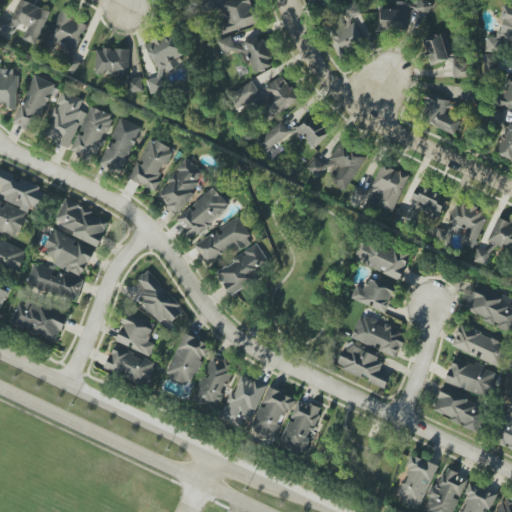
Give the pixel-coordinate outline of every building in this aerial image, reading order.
[(50,11),(20,0),(19,0),(11,22),(3,19),(0,26),(0,37),(10,42),(18,23),(28,27),(23,40),(36,45),(50,11)] [(224,34),(257,22),(249,0),(233,0),(214,7),(224,34)] [(361,14),(355,0),(322,15),(340,56),(364,46),(352,18),(361,14)] [(405,31),(406,11),(431,11),(431,1),(418,0),(418,2),(396,2),(396,9),(379,9),(378,31),(405,31)] [(511,41),(511,8),(502,6),(499,20),(501,20),(497,39),(487,37),(484,50),(500,54),(503,40),(511,41)] [(75,57),(86,21),(57,12),(46,48),(75,57)] [(147,80),(151,94),(167,89),(163,75),(180,70),(176,57),(179,56),(174,35),(148,42),(158,77),(147,80)] [(217,41),(222,56),(244,48),(253,73),(272,66),(269,59),(270,59),(262,35),(234,46),(231,36),(217,41)] [(429,65),(448,61),(443,35),(424,39),(429,65)] [(130,49),(96,48),(95,73),(119,74),(118,86),(128,87),(130,49)] [(484,72),(503,73),(504,56),(485,55),(484,72)] [(454,77),(468,77),(467,62),(453,62),(454,77)] [(17,68),(0,67),(0,104),(4,105),(4,109),(16,109),(17,68)] [(55,84),(33,75),(13,124),(34,133),(55,84)] [(251,81),(228,96),(239,113),(256,102),(268,120),(299,100),(283,75),(258,91),(251,81)] [(511,77),(507,76),(503,94),(501,93),(498,106),(511,108),(511,77)] [(129,92),(142,91),(141,77),(128,79),(129,92)] [(83,100),(62,91),(43,137),(70,148),(85,112),(79,110),(83,100)] [(421,120),(455,135),(461,121),(446,114),(452,101),(432,93),(421,120)] [(114,116),(91,106),(70,152),(94,163),(114,116)] [(503,110),(492,110),(492,124),(503,124),(503,110)] [(295,131),(315,148),(330,132),(310,114),(295,131)] [(139,126),(117,118),(101,166),(123,174),(139,126)] [(282,149),(278,144),(291,133),(280,121),(256,143),(271,159),(282,149)] [(511,159),(511,124),(509,123),(497,154),(511,159)] [(129,179),(154,192),(174,150),(150,138),(129,179)] [(341,167),(332,183),(345,191),(366,157),(341,142),(329,160),(341,167)] [(306,170),(321,178),(329,163),(315,155),(306,170)] [(206,175),(187,159),(155,196),(175,213),(206,175)] [(409,175),(381,164),(366,199),(394,210),(409,175)] [(0,230),(18,237),(28,210),(37,214),(46,190),(20,180),(21,178),(0,170),(0,184),(3,186),(0,192),(0,230)] [(193,240),(230,205),(213,187),(176,221),(193,240)] [(409,212),(396,209),(393,222),(415,227),(419,210),(441,215),(446,195),(415,187),(409,212)] [(99,245),(110,220),(64,200),(54,225),(99,245)] [(448,222),(469,231),(463,244),(473,249),(487,213),(457,201),(448,222)] [(511,250),(511,223),(497,218),(488,240),(511,250)] [(195,243),(207,266),(252,241),(239,219),(195,243)] [(81,277),(94,250),(54,230),(43,253),(55,259),(53,264),(81,277)] [(0,266),(19,273),(27,250),(0,239),(0,266)] [(400,280),(409,256),(366,239),(357,262),(400,280)] [(216,272),(229,293),(272,267),(258,245),(216,272)] [(83,280),(33,264),(27,286),(77,301),(83,280)] [(167,327),(185,310),(147,271),(137,280),(147,290),(138,298),(167,327)] [(356,286),(351,298),(385,314),(396,290),(368,278),(363,289),(356,286)] [(0,310),(8,291),(0,287),(0,310)] [(483,321),(511,333),(511,332),(511,309),(507,307),(509,301),(476,287),(466,309),(484,317),(483,321)] [(53,346),(67,321),(22,297),(9,322),(53,346)] [(116,342),(150,356),(155,344),(148,342),(155,325),(126,314),(116,342)] [(398,357),(406,334),(383,326),(384,324),(359,315),(350,340),(398,357)] [(451,346),(499,367),(508,346),(460,325),(451,346)] [(209,343),(184,333),(165,376),(191,387),(209,343)] [(391,376),(380,371),(384,360),(346,344),(336,368),(385,388),(391,376)] [(104,368),(146,384),(155,362),(113,346),(104,368)] [(193,402),(217,411),(223,394),(233,364),(212,356),(204,375),(203,375),(193,402)] [(444,383),(488,398),(497,372),(453,358),(444,383)] [(265,384),(242,375),(234,394),(230,392),(220,419),(247,430),(265,384)] [(262,405),(261,405),(251,433),(276,442),(291,396),(268,388),(262,405)] [(478,431),(488,406),(442,388),(432,413),(478,431)] [(289,419),(279,446),(303,456),(321,408),(298,400),(291,419),(289,419)] [(511,450),(511,422),(506,421),(499,446),(511,450)] [(437,465),(411,455),(407,467),(409,468),(398,498),(422,507),(437,465)] [(454,511),(466,477),(444,470),(438,488),(431,485),(422,511),(454,511)] [(488,511),(496,493),(471,484),(460,511),(488,511)] [(511,511),(511,500),(504,497),(497,511),(511,511)]
